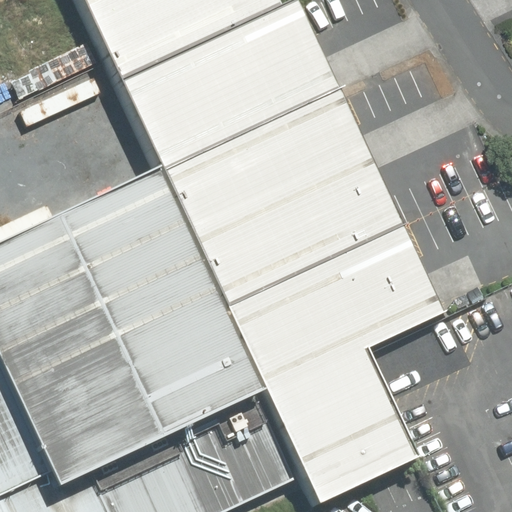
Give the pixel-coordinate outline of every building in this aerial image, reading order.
[(45,0),(87,87),(259,8),(255,0),(45,0)] [(128,175),(129,178),(316,90),(311,79),(275,5),(259,8),(87,87),(128,175)] [(194,316),(382,228),(349,159),(316,90),(129,178),(194,316)] [(0,511),(217,511),(274,485),(194,316),(129,178),(128,175),(0,239),(0,511)] [(274,485),(287,511),(399,459),(349,353),(424,318),(416,300),(382,228),(194,316),(274,485)]
